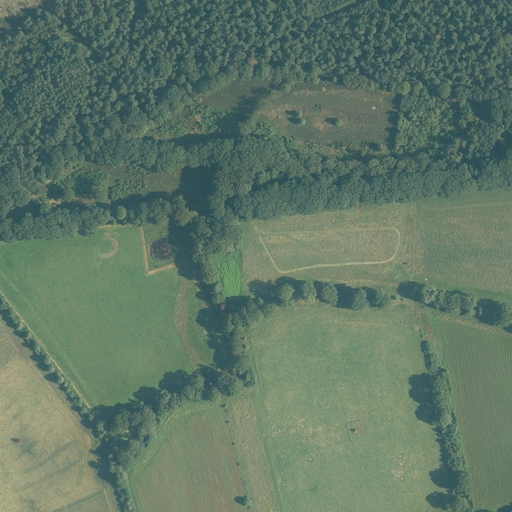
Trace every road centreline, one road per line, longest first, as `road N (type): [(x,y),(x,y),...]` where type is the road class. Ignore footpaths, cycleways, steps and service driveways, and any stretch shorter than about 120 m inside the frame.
road 1 (track): [(0,211),(226,68),(511,96)]
road 2 (track): [(511,174),(0,231)]
